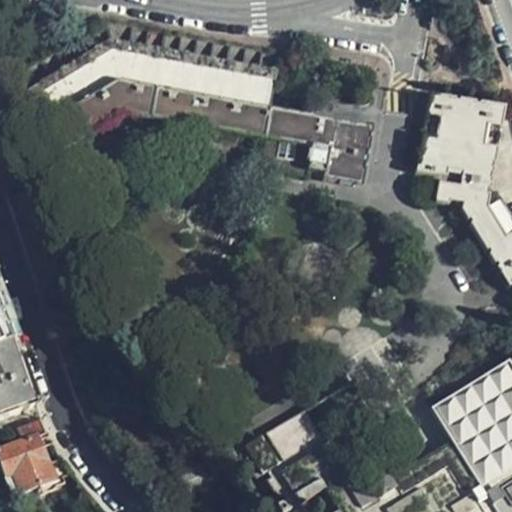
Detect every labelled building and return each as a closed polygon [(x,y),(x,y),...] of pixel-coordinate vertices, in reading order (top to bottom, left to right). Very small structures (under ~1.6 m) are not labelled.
[(277,52),(101,21),(98,25),(68,42),(21,74),(44,113),(54,128),(49,130),(46,126),(38,131),(56,159),(62,156),(61,152),(67,149),(69,151),(119,120),(259,146),(252,175),(303,185),(305,179),(317,181),(316,187),(357,194),(368,131),(313,121),(265,112),(277,52)] [(492,182),(502,110),(427,99),(415,180),(435,184),(432,207),(446,211),(448,209),(460,211),(458,219),(505,296),(511,290),(511,231),(494,201),(489,198),(488,193),(491,192),(492,182)] [(0,346),(11,342),(0,310),(0,346)] [(0,420),(33,407),(11,342),(0,346),(0,420)] [(511,511),(511,368),(428,419),(449,455),(414,476),(388,492),(385,487),(366,499),(369,503),(361,508),(327,451),(325,453),(304,417),(263,442),(278,467),(274,470),(258,444),(241,455),(275,511),(511,511)] [(41,426),(39,421),(36,422),(12,431),(18,446),(0,452),(0,477),(9,500),(51,483),(34,439),(46,435),(41,426)] [(54,489),(73,482),(59,461),(46,435),(34,439),(51,483),(54,489)]
